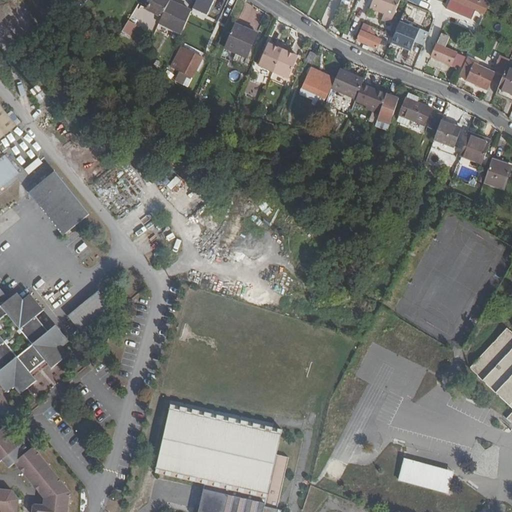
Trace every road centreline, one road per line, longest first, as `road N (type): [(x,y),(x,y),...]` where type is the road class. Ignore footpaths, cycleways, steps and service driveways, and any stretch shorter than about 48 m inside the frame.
road 1 (residential): [(261,0),(326,42),(511,131)]
road 2 (unclassified): [(125,247),(157,285),(104,476),(94,487)]
road 3 (unclassified): [(0,93),(125,247)]
road 4 (unclassified): [(94,487),(40,422),(0,409)]
